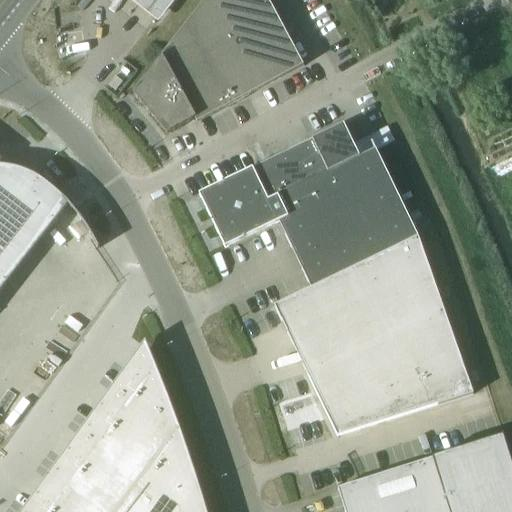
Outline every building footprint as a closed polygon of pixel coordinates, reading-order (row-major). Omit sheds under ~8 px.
[(127,0),(158,23),(176,0),(127,0)] [(228,108),(304,67),(267,0),(205,0),(184,27),(185,28),(133,96),(167,136),(226,105),(228,108)] [(315,140),(199,196),(225,250),(279,224),(311,291),(312,291),(393,251),(418,239),(375,151),(394,142),(387,129),(353,145),(344,126),(319,138),(315,140)] [(0,293),(68,207),(69,205),(56,192),(43,181),(28,174),(11,169),(0,167),(0,164),(2,162),(0,160),(0,293)] [(473,395),(418,239),(393,251),(312,291),(311,291),(274,308),(337,438),(473,395)] [(145,343),(99,407),(160,448),(177,423),(170,405),(163,386),(145,343)] [(99,407),(67,451),(130,493),(160,448),(99,407)] [(116,511),(206,511),(203,500),(197,480),(190,461),(184,442),(177,423),(160,448),(130,493),(116,511)] [(511,511),(511,466),(503,438),(338,490),(344,511),(511,511)] [(67,451),(35,495),(60,511),(116,511),(130,493),(67,451)] [(60,511),(35,495),(22,511),(60,511)]
